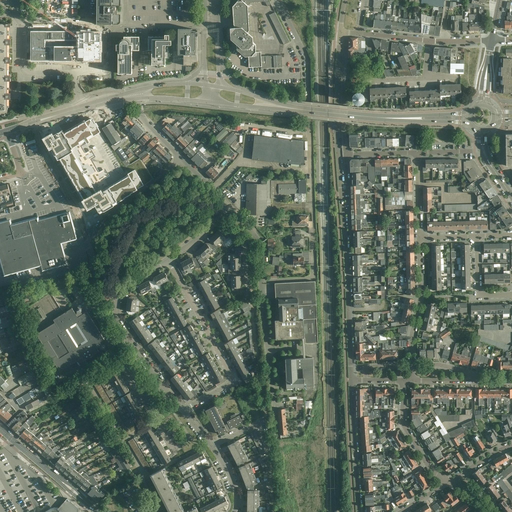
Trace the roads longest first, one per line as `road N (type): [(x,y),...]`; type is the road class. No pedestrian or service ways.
road 1 (unclassified): [(281,490),(257,245),(223,206)]
road 2 (unclassified): [(309,263),(306,65),(276,0)]
road 3 (residential): [(182,410),(230,377),(167,260)]
road 4 (residential): [(178,405),(124,332),(115,304),(135,277),(167,260)]
road 5 (residential): [(351,380),(341,194)]
road 6 (residential): [(341,194),(340,32)]
road 7 (residential): [(223,206),(142,118),(136,94)]
road 8 (secondary): [(410,118),(275,107)]
road 9 (residential): [(358,511),(351,380)]
road 10 (residential): [(411,365),(419,237)]
road 11 (unknown): [(86,244),(123,202),(180,158)]
road 12 (tertiary): [(95,511),(0,429)]
road 13 (residential): [(345,154),(345,32)]
